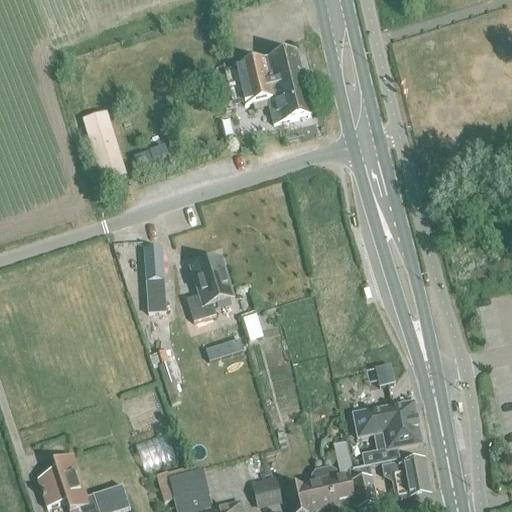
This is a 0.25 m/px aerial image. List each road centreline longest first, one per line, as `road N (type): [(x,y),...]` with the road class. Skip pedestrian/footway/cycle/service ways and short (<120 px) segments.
road 1 (residential): [(368,143),(0,258)]
road 2 (secondary): [(460,511),(368,143)]
road 3 (secondary): [(368,143),(338,0)]
